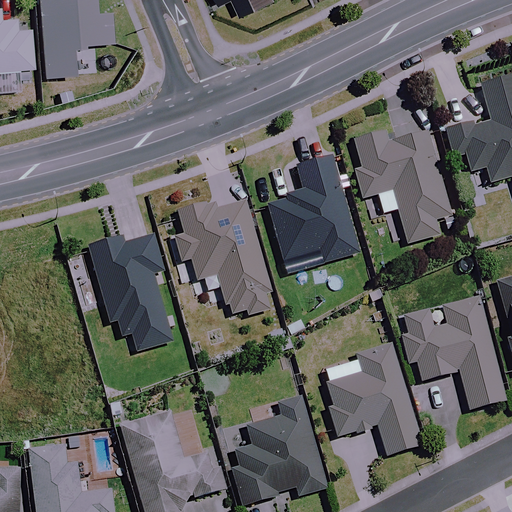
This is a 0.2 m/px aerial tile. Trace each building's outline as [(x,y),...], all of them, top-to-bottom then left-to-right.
[(94,0),(37,0),(46,81),(73,78),(70,51),(112,47),(109,14),(96,15),(94,0)] [(280,0),(224,0),(225,0),(241,0),(250,17),(281,2),(280,0)] [(0,21),(0,20),(0,74),(34,71),(30,31),(15,32),(14,20),(0,21)] [(511,80),(482,89),(492,125),(472,131),(470,125),(446,132),(453,160),(465,157),(471,177),(487,172),(491,187),(511,180),(511,80)] [(448,218),(425,136),(385,147),(382,135),(355,142),(363,170),(353,173),(362,202),(393,194),(408,246),(437,238),(433,222),(448,218)] [(287,197),(289,203),(270,208),(285,265),(322,254),(325,266),(357,257),(330,160),(298,169),(304,192),(287,197)] [(177,219),(179,226),(183,238),(175,241),(183,267),(192,264),(199,285),(216,279),(226,311),(230,310),(233,318),(246,314),(248,321),(268,314),(263,299),(273,296),(242,205),(217,214),(214,207),(177,219)] [(162,276),(152,239),(124,247),(122,241),(91,249),(112,328),(120,326),(124,341),(133,339),(138,357),(172,348),(152,279),(162,276)] [(511,282),(498,286),(511,340),(511,282)] [(504,403),(476,300),(442,309),(448,328),(432,332),(427,313),(403,319),(408,338),(400,340),(407,366),(415,364),(420,384),(459,374),(469,413),(504,403)] [(422,448),(392,347),(357,358),(362,376),(326,387),(333,412),(330,413),(338,441),(378,429),(387,458),(422,448)] [(224,390),(221,374),(201,378),(205,394),(224,390)] [(327,491),(304,399),(278,405),(282,420),(247,429),(252,450),(230,456),(242,508),(296,494),(297,498),(327,491)] [(183,462),(170,413),(120,427),(143,511),(181,511),(187,502),(225,491),(219,469),(212,472),(207,455),(183,462)] [(66,468),(64,449),(30,453),(37,511),(110,511),(108,494),(79,497),(76,467),(66,468)] [(0,511),(21,511),(24,474),(0,472),(0,511)]
